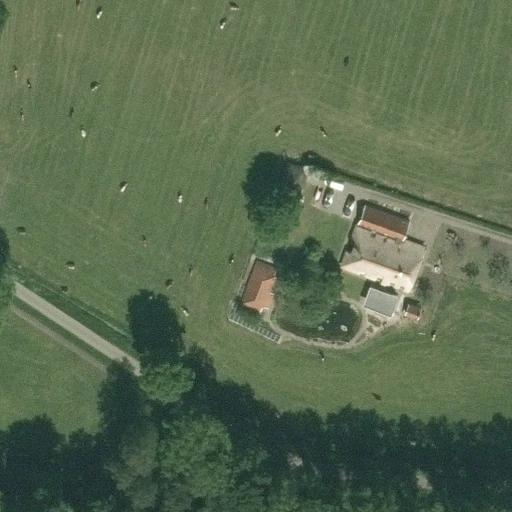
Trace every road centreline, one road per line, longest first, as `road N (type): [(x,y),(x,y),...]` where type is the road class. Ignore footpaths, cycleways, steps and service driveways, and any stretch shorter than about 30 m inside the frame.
road 1 (unclassified): [(511,490),(290,467),(0,280)]
road 2 (track): [(0,476),(64,490),(103,468),(163,390)]
